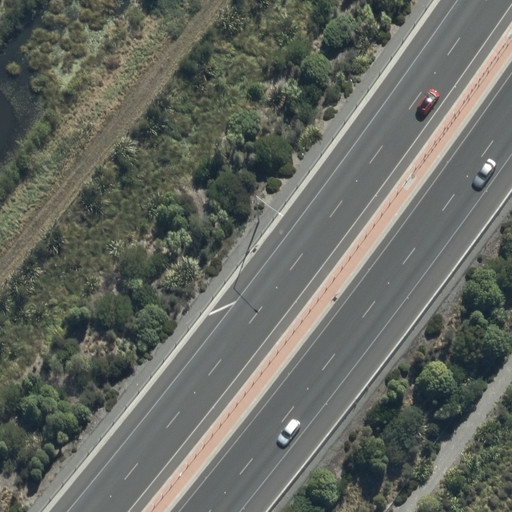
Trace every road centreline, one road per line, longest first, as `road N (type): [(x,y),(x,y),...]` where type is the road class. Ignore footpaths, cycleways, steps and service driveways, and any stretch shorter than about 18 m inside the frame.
road 1 (motorway): [(98,511),(259,315),(485,0)]
road 2 (motorway): [(511,114),(208,511)]
road 3 (track): [(0,268),(212,0)]
